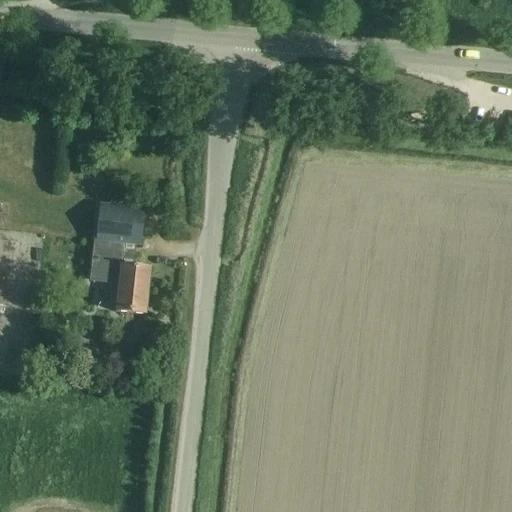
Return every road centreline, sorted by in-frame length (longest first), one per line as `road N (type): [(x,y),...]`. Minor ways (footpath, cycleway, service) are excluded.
road 1 (unclassified): [(180,511),(232,36)]
road 2 (tertiary): [(511,64),(232,36)]
road 3 (tertiary): [(232,36),(0,13)]
road 4 (track): [(356,0),(511,15)]
